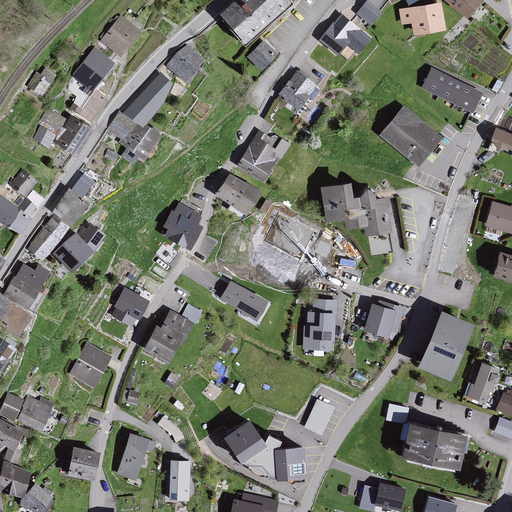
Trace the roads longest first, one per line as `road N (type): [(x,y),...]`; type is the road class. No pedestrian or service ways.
road 1 (residential): [(95,511),(117,381),(140,329),(202,230),(219,178),(300,59),(352,0)]
road 2 (residential): [(302,511),(345,427),(412,332),(465,165),(511,80)]
road 3 (tertiary): [(0,276),(120,99),(226,0)]
